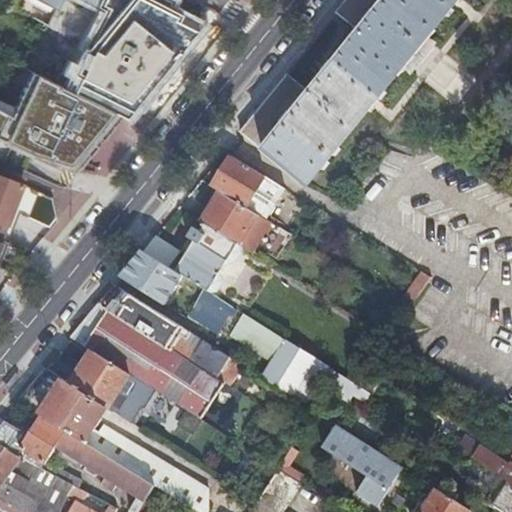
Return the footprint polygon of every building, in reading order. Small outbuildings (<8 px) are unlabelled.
[(52,7),(38,0),(19,0),(15,8),(43,23),(52,7)] [(58,54),(33,73),(114,112),(123,116),(193,30),(173,19),(177,12),(155,0),(154,0),(85,0),(99,7),(82,40),(83,45),(71,68),(58,54)] [(385,0),(383,3),(380,0),(356,0),(355,2),(343,17),(360,31),(335,63),(332,60),(323,70),(327,73),(310,93),(287,74),(264,103),(240,131),(303,184),(370,102),(394,72),(399,75),(435,29),(431,26),(452,0),(385,0)] [(94,136),(114,112),(33,73),(29,71),(12,107),(0,101),(0,138),(67,169),(94,136)] [(258,216),(277,185),(264,177),(229,156),(219,172),(221,173),(212,188),(219,192),(258,216)] [(0,237),(5,226),(21,186),(0,178),(0,237)] [(238,244),(253,253),(271,224),(258,216),(219,192),(201,221),(204,224),(238,244)] [(209,292),(238,244),(204,224),(200,231),(193,227),(186,236),(194,241),(175,271),(182,275),(204,289),(209,292)] [(178,250),(156,235),(143,251),(167,266),(178,250)] [(130,267),(121,277),(164,304),(182,275),(175,271),(167,266),(143,251),(130,267)] [(400,302),(409,308),(430,277),(421,272),(400,302)] [(107,295),(99,304),(215,377),(228,356),(202,340),(192,354),(176,343),(181,335),(186,339),(190,333),(115,285),(107,295)] [(222,301),(209,292),(204,289),(187,316),(206,328),(222,301)] [(99,304),(72,338),(92,350),(148,385),(200,418),(223,382),(215,377),(99,304)] [(289,395),(313,358),(285,340),(261,377),(267,381),(282,391),(289,395)] [(92,350),(70,383),(106,406),(107,407),(112,401),(120,388),(139,400),(148,385),(92,350)] [(19,402),(40,415),(84,441),(154,485),(198,511),(206,511),(207,489),(101,424),(96,431),(92,428),(106,406),(70,383),(47,369),(36,382),(19,402)] [(277,399),(282,391),(267,381),(262,389),(277,399)] [(112,401),(107,407),(117,413),(121,407),(112,401)] [(129,511),(131,511),(138,511),(154,485),(84,441),(40,415),(28,435),(4,421),(0,425),(0,445),(21,457),(41,468),(56,445),(86,464),(83,469),(95,476),(98,471),(105,475),(100,483),(112,490),(117,483),(138,496),(129,511)] [(402,467),(335,425),(321,448),(366,476),(355,493),(377,507),(402,467)] [(84,499),(87,494),(77,488),(55,476),(41,468),(21,457),(0,445),(0,498),(24,511),(57,511),(68,495),(84,499)] [(291,446),(277,468),(298,482),(303,474),(289,465),(298,451),(291,446)] [(511,484),(511,464),(508,470),(494,461),(495,459),(476,447),(472,453),(462,447),(459,451),(500,477),(511,484)] [(277,468),(249,511),(285,511),(303,485),(298,482),(277,468)] [(55,476),(77,488),(81,482),(58,469),(55,476)] [(511,511),(511,484),(500,477),(484,501),(497,509),(494,511),(511,511)] [(218,511),(225,501),(207,489),(206,511),(218,511)] [(469,511),(470,511),(435,489),(428,499),(424,497),(419,505),(423,508),(420,511),(469,511)] [(68,511),(89,511),(74,503),(68,511)]
